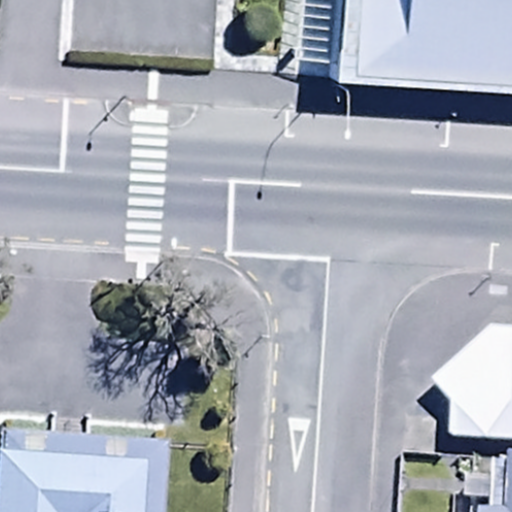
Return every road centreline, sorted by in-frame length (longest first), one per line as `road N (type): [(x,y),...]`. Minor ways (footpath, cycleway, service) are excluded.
road 1 (residential): [(299,511),(311,189)]
road 2 (secondary): [(311,189),(0,172)]
road 3 (secondary): [(511,201),(311,189)]
